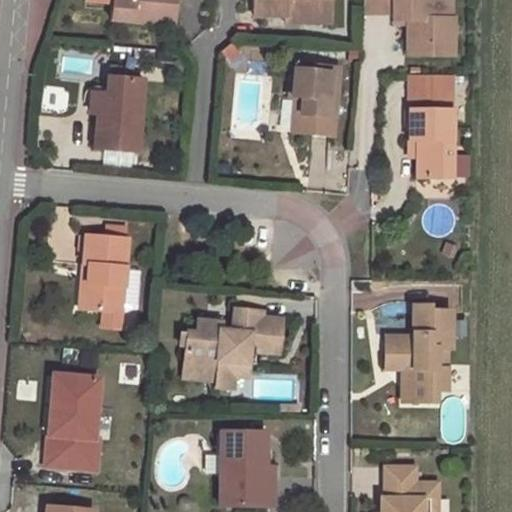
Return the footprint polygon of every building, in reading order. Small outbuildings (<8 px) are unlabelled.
[(174,0),(83,0),(84,3),(111,5),(109,23),(173,28),(174,0)] [(303,16),(329,15),(329,0),(252,0),(252,17),(286,16),(285,9),(295,8),(303,16)] [(360,0),(360,11),(390,11),(390,17),(405,17),(404,53),(449,53),(450,17),(435,17),(435,0),(360,0)] [(435,0),(435,17),(450,17),(449,0),(435,0)] [(286,16),(286,22),(329,21),(329,15),(303,16),(295,8),(285,9),(286,16)] [(297,100),(294,134),(329,137),(335,69),(289,64),(286,99),(291,99),(297,100)] [(407,75),(407,110),(451,111),(451,76),(407,75)] [(103,114),(95,114),(91,150),(134,154),(141,82),(107,78),(105,94),(103,114)] [(88,112),(95,114),(103,114),(105,94),(93,93),(90,94),(88,112)] [(297,100),(291,99),(288,133),(294,134),(297,100)] [(451,111),(407,110),(407,142),(415,142),(415,179),(450,179),(451,111)] [(86,284),(80,284),(78,309),(120,313),(121,308),(124,271),(127,240),(85,236),(82,263),(88,265),(86,284)] [(82,263),(80,284),(86,284),(88,265),(82,263)] [(139,272),(124,271),(121,308),(132,309),(136,305),(139,272)] [(429,306),(412,306),(411,337),(383,336),(383,355),(411,355),(411,368),(406,368),(405,401),(434,402),(434,390),(444,390),(445,348),(449,349),(450,311),(429,311),(429,306)] [(218,322),(194,320),(193,333),(178,332),(177,344),(183,345),(181,361),(213,365),(211,380),(211,386),(229,388),(230,375),(244,377),(246,362),(234,361),(236,345),(252,347),(251,351),(275,353),(278,320),(258,318),(258,312),(231,309),(229,331),(217,330),(218,322)] [(250,363),(251,351),(252,347),(236,345),(234,361),(246,362),(250,363)] [(411,355),(383,355),(383,370),(400,370),(400,401),(405,401),(406,368),(411,368),(411,355)] [(213,365),(181,361),(180,376),(211,380),(213,365)] [(54,435),(52,467),(96,471),(98,438),(94,438),(98,379),(52,374),(47,434),(54,435)] [(263,450),(263,433),(217,432),(216,507),(255,507),(256,469),(262,469),(263,450)] [(44,466),(52,467),(54,435),(47,434),(44,466)] [(269,450),(263,450),(262,469),(256,469),(255,507),(268,507),(269,450)] [(413,466),(383,466),(383,497),(379,497),(378,511),(420,511),(421,499),(436,499),(436,482),(413,482),(413,466)] [(420,511),(435,511),(436,499),(421,499),(420,511)]
